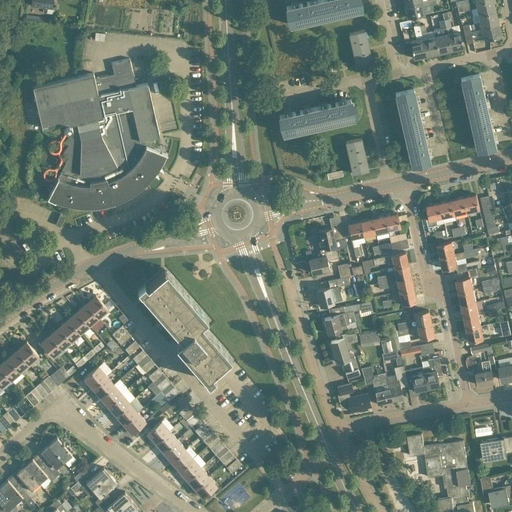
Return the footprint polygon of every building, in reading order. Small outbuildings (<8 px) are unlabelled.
[(302,2),(286,5),(290,24),(362,7),(359,0),(309,0),(307,1),(306,0),(302,1),(302,2)] [(423,6),(432,4),(436,3),(435,0),(426,0),(405,5),(408,17),(425,13),(423,6)] [(493,0),(484,0),(457,6),(458,10),(477,6),(479,14),(496,11),(493,0)] [(464,30),(470,29),(482,26),(498,22),(496,11),(479,14),(480,21),(469,23),(462,24),(464,30)] [(449,18),(444,19),(451,49),(463,46),(461,36),(460,30),(452,31),(449,17),(449,18)] [(451,49),(444,19),(438,20),(440,28),(434,29),(435,35),(439,52),(451,49)] [(501,35),(498,22),(482,26),(484,39),(501,35)] [(413,24),(416,39),(410,41),(412,48),(413,52),(414,57),(426,54),(422,38),(421,32),(419,24),(419,23),(413,24)] [(349,32),(353,48),(354,55),(355,56),(356,64),(361,63),(372,61),(370,53),(368,45),(366,37),(364,29),(355,31),(349,32)] [(473,41),(470,29),(464,30),(467,43),(473,41)] [(439,52),(435,35),(422,38),(426,54),(439,52)] [(62,167),(47,197),(55,200),(56,199),(62,201),(69,203),(68,207),(69,207),(76,208),(77,208),(84,208),(84,209),(91,208),(91,209),(92,209),(92,208),(99,208),(100,208),(107,206),(107,207),(107,206),(114,204),(114,205),(115,204),(114,201),(120,198),(127,195),(133,191),(139,187),(145,182),(145,183),(146,182),(144,180),(149,176),(153,170),(152,169),(156,163),(157,164),(161,158),(164,151),(162,150),(153,146),(155,141),(156,141),(155,141),(155,140),(153,136),(159,134),(147,81),(136,84),(130,57),(111,61),(114,72),(95,77),(93,72),(33,85),(36,101),(42,127),(67,122),(67,123),(64,128),(68,131),(69,130),(70,135),(64,140),(69,144),(62,152),(65,154),(68,156),(62,167)] [(347,66),(346,61),(345,61),(331,64),(332,70),(347,66)] [(482,88),(479,72),(461,76),(477,148),(495,143),(492,128),(491,123),(490,123),(484,93),(484,92),(483,88),(482,88)] [(417,103),(414,87),(395,91),(411,162),(430,158),(426,143),(427,143),(426,138),(425,138),(418,107),(419,107),(418,103),(417,103)] [(295,110),(279,114),(284,132),(355,116),(352,107),(354,106),(353,101),(351,102),(350,98),(335,101),(330,102),(300,109),(299,109),(295,110)] [(351,164),(353,172),(357,171),(357,172),(368,169),(366,161),(365,153),(363,145),(361,137),(350,139),(346,140),(347,148),(349,156),(351,164)] [(328,178),(343,174),(342,169),(327,172),(328,178)] [(480,207),(479,203),(477,193),(464,196),(468,209),(480,207)] [(492,207),(491,204),(489,194),(487,195),(483,196),(481,196),(483,206),(484,209),(492,207)] [(455,212),(468,209),(464,196),(452,199),(455,212)] [(443,215),(455,212),(452,199),(440,201),(443,215)] [(425,218),(427,218),(429,226),(438,224),(436,216),(443,215),(440,201),(428,204),(428,208),(422,209),(425,218)] [(487,221),(495,219),(494,217),(492,207),(484,209),(487,221)] [(388,228),(390,228),(400,226),(397,211),(385,214),(388,228)] [(60,212),(59,214),(55,223),(60,225),(65,215),(60,212)] [(388,228),(385,214),(372,217),(376,231),(388,228)] [(376,231),(372,217),(360,220),(363,234),(376,231)] [(477,227),(484,226),(482,217),(475,219),(477,227)] [(496,225),(495,219),(487,221),(489,233),(500,230),(499,224),(496,225)] [(363,234),(360,220),(348,222),(351,237),(363,234)] [(325,250),(336,247),(336,248),(347,245),(342,223),(334,224),(336,230),(333,231),(332,226),(316,230),(320,247),(321,251),(325,250)] [(460,234),(458,226),(452,227),(454,236),(460,234)] [(446,229),(435,231),(437,239),(448,237),(446,229)] [(501,236),(503,243),(511,241),(509,234),(501,236)] [(407,237),(390,241),(392,249),(409,246),(407,237)] [(441,256),(455,252),(452,240),(438,243),(441,256)] [(504,248),(511,246),(511,240),(511,241),(503,243),(504,248)] [(464,250),(473,248),(472,242),(463,244),(464,250)] [(380,252),(378,244),(372,245),(374,254),(380,252)] [(353,246),(355,255),(357,261),(362,260),(363,260),(361,252),(360,245),(353,246)] [(338,257),(336,248),(336,247),(325,250),(311,253),(312,257),(309,258),(312,272),(329,268),(327,259),(338,257)] [(456,259),(474,255),(473,248),(464,250),(455,252),(441,256),(443,268),(458,265),(456,259)] [(391,254),(363,260),(362,260),(364,272),(370,271),(369,265),(392,260),(393,266),(408,262),(405,250),(391,253),(391,254)] [(480,259),(466,262),(468,269),(481,267),(480,259)] [(340,276),(348,275),(353,273),(351,266),(350,261),(338,264),(340,276)] [(411,275),(408,262),(393,266),(396,278),(411,275)] [(361,263),(351,266),(353,273),(363,271),(361,263)] [(486,267),(489,275),(498,272),(495,264),(486,267)] [(212,371),(229,356),(200,322),(206,316),(164,268),(147,283),(144,280),(144,279),(137,285),(138,285),(140,283),(184,334),(178,340),(175,342),(187,356),(190,354),(211,378),(208,380),(215,374),(212,371)] [(320,304),(333,301),(341,299),(337,285),(350,282),(348,275),(340,276),(328,279),(329,285),(316,289),(320,304)] [(396,278),(399,290),(413,287),(411,275),(396,278)] [(457,279),(459,291),(474,288),(471,275),(457,279)] [(482,280),(483,286),(496,284),(500,283),(499,277),(482,280)] [(497,290),(496,284),(483,286),(484,292),(497,290)] [(401,303),(406,301),(416,299),(413,287),(399,290),(401,303)] [(477,300),(474,288),(459,291),(462,303),(477,300)] [(87,302),(99,316),(108,308),(96,294),(87,302)] [(392,304),(390,298),(381,300),(383,306),(392,304)] [(464,315),(479,312),(484,311),(482,299),(477,300),(462,303),(464,315)] [(328,332),(334,331),(346,327),(344,323),(355,320),(352,310),(361,308),(362,311),(370,309),(369,300),(344,305),(345,311),(334,314),(324,317),(328,332)] [(87,302),(78,310),(90,324),(99,316),(87,302)] [(498,311),(497,308),(488,310),(488,311),(489,317),(498,315),(498,311)] [(414,312),(417,324),(431,321),(429,309),(414,312)] [(90,324),(78,310),(68,317),(80,331),(90,324)] [(479,313),(488,311),(488,310),(479,312),(464,315),(467,328),(482,325),(479,313)] [(123,312),(118,316),(124,322),(128,319),(123,312)] [(71,339),(80,331),(68,317),(59,325),(71,339)] [(399,329),(407,327),(406,320),(397,322),(399,329)] [(431,321),(417,324),(419,337),(434,334),(431,321)] [(122,324),(112,333),(117,338),(127,329),(122,324)] [(62,347),(71,339),(59,325),(50,333),(62,347)] [(482,325),(467,328),(470,340),(484,337),(482,325)] [(387,329),(389,337),(384,338),(387,351),(400,348),(399,341),(397,335),(396,330),(395,327),(387,329)] [(396,330),(397,335),(408,333),(407,327),(399,329),(396,330)] [(117,338),(121,343),(131,334),(127,329),(117,338)] [(378,330),(359,333),(360,342),(379,340),(378,330)] [(62,347),(50,333),(41,341),(53,355),(62,347)] [(333,348),(337,361),(342,360),(345,371),(358,367),(353,352),(350,350),(348,351),(343,336),(331,340),(331,342),(330,343),(332,348),(333,348)] [(125,348),(130,353),(140,345),(135,339),(125,348)] [(409,346),(411,345),(409,339),(399,341),(400,348),(409,346)] [(27,340),(18,348),(30,363),(39,355),(33,348),(27,340)] [(104,344),(100,341),(93,346),(97,350),(104,344)] [(491,348),(490,342),(471,346),(472,352),(487,349),(489,358),(482,360),(484,370),(476,371),(479,384),(495,381),(492,368),(497,367),(494,353),(493,354),(491,348)] [(410,352),(420,350),(419,344),(411,345),(409,346),(410,352)] [(30,363),(18,348),(8,356),(21,370),(30,363)] [(88,358),(94,352),(91,348),(84,354),(88,358)] [(143,348),(133,357),(138,362),(147,354),(143,348)] [(402,358),(400,348),(387,351),(381,352),(383,359),(396,357),(396,360),(402,358)] [(0,363),(0,364),(12,378),(21,370),(8,356),(0,363)] [(85,360),(82,356),(75,362),(79,366),(85,360)] [(430,364),(423,366),(427,386),(439,384),(437,375),(443,374),(439,356),(437,357),(433,358),(428,359),(430,364)] [(155,363),(151,357),(141,366),(145,371),(155,363)] [(511,363),(500,366),(501,370),(503,379),(511,377),(511,363)] [(0,383),(2,386),(12,378),(0,364),(0,383)] [(73,364),(67,370),(62,364),(58,368),(66,377),(76,368),(73,364)] [(98,364),(84,377),(92,386),(106,374),(98,364)] [(404,369),(403,364),(397,365),(394,366),(397,378),(389,380),(393,400),(403,397),(401,386),(408,384),(404,369)] [(415,389),(427,386),(423,366),(422,365),(404,369),(408,384),(408,386),(410,395),(416,394),(415,389)] [(158,366),(149,375),(153,380),(163,372),(158,366)] [(393,400),(389,380),(388,375),(387,375),(386,371),(371,375),(378,403),(393,400)] [(52,389),(57,384),(49,375),(49,374),(43,379),(52,389)] [(92,386),(100,395),(114,383),(106,374),(92,386)] [(171,381),(166,376),(156,384),(161,389),(171,381)] [(179,390),(174,385),(171,381),(161,389),(156,394),(152,398),(156,401),(160,407),(169,399),(179,390)] [(368,391),(354,394),(349,396),(348,391),(353,390),(351,381),(337,384),(339,393),(338,393),(341,407),(349,406),(350,410),(371,405),(368,391)] [(40,382),(34,387),(43,397),(48,392),(40,382)] [(108,404),(122,392),(114,383),(100,395),(108,404)] [(30,390),(25,395),(34,405),(39,400),(30,390)] [(116,413),(130,401),(122,392),(108,404),(116,413)] [(124,422),(137,410),(143,406),(135,397),(130,401),(116,413),(124,422)] [(21,398),(16,402),(25,412),(30,408),(21,398)] [(189,402),(179,411),(184,416),(194,408),(189,402)] [(12,406),(7,410),(15,420),(21,416),(12,406)] [(145,419),(137,410),(124,422),(132,432),(145,420),(148,424),(155,417),(152,414),(145,419)] [(202,417),(197,411),(187,420),(192,425),(202,417)] [(3,414),(0,416),(0,421),(6,428),(11,424),(3,414)] [(202,417),(195,422),(199,426),(205,421),(202,417)] [(161,419),(151,428),(147,431),(155,441),(169,429),(161,419)] [(199,426),(195,429),(200,434),(210,426),(205,421),(199,426)] [(177,438),(169,429),(155,441),(163,450),(177,438)] [(213,430),(203,438),(208,444),(218,435),(213,430)] [(443,473),(444,479),(469,475),(468,467),(464,439),(424,445),(422,432),(391,437),(392,444),(408,441),(410,454),(425,452),(429,476),(443,473)] [(511,449),(511,435),(482,440),(485,458),(507,455),(506,451),(511,449)] [(57,436),(49,443),(64,460),(72,453),(64,443),(64,442),(63,441),(63,442),(57,436)] [(185,447),(177,438),(163,450),(171,459),(185,447)] [(216,453),(226,444),(221,439),(211,448),(216,453)] [(47,465),(56,476),(61,471),(57,467),(64,460),(49,443),(41,450),(51,461),(47,465)] [(185,447),(171,459),(179,468),(193,456),(185,447)] [(233,454),(229,448),(219,457),(223,462),(233,454)] [(201,465),(193,456),(179,468),(187,477),(201,465)] [(33,457),(24,464),(40,482),(48,475),(52,479),(56,476),(47,465),(42,468),(33,457)] [(237,457),(227,466),(231,471),(241,463),(237,457)] [(26,482),(22,486),(36,501),(32,496),(36,493),(32,488),(40,482),(24,464),(16,471),(26,482)] [(87,481),(93,489),(111,474),(104,465),(92,475),(89,472),(78,481),(78,480),(71,486),(75,491),(82,485),(87,481)] [(187,477),(195,487),(209,475),(201,465),(187,477)] [(74,476),(78,480),(78,481),(89,472),(84,467),(74,476)] [(95,500),(99,505),(110,496),(106,492),(117,482),(111,474),(93,489),(100,496),(95,500)] [(490,474),(481,476),(485,501),(492,500),(493,504),(495,503),(509,500),(508,496),(511,494),(511,485),(511,483),(493,487),(490,474)] [(209,475),(195,487),(203,496),(217,484),(209,475)] [(472,511),(475,511),(474,511),(475,511),(474,500),(469,501),(468,497),(470,496),(469,487),(467,487),(466,483),(471,482),(469,475),(444,479),(445,486),(447,486),(449,496),(438,498),(439,498),(441,511),(472,511)] [(36,501),(22,486),(18,490),(8,478),(0,485),(0,486),(15,503),(23,496),(31,505),(36,501)] [(0,501),(2,504),(0,505),(0,509),(2,511),(13,511),(19,508),(15,503),(0,486),(0,501)] [(108,505),(113,511),(115,511),(132,498),(125,490),(113,500),(110,496),(99,505),(103,509),(108,505)] [(49,511),(66,511),(69,510),(62,502),(57,497),(54,500),(47,507),(51,511),(49,511)] [(132,511),(139,506),(132,498),(115,511),(132,511)]
